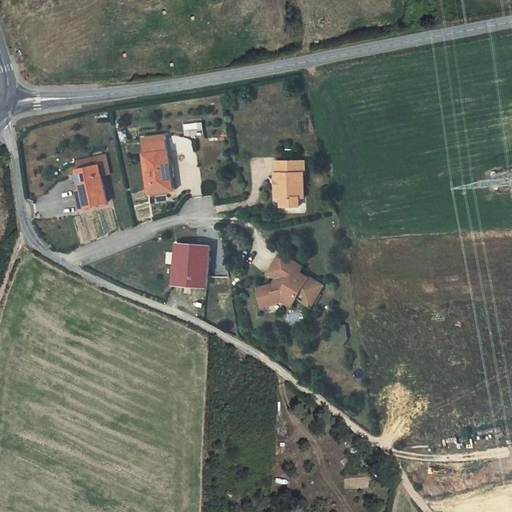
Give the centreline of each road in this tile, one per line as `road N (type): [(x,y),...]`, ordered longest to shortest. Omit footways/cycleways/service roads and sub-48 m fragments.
road 1 (tertiary): [(511,26),(152,92),(5,106)]
road 2 (residential): [(2,121),(24,231),(49,260),(216,330),(336,413)]
road 3 (track): [(336,413),(382,448),(427,511)]
